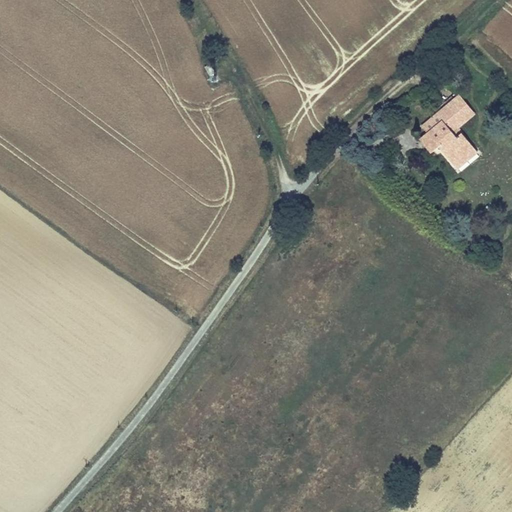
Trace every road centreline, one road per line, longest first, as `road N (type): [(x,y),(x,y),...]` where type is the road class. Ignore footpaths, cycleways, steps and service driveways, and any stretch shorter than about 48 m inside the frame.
road 1 (track): [(288,199),(274,140),(189,0)]
road 2 (unknown): [(286,188),(392,96)]
